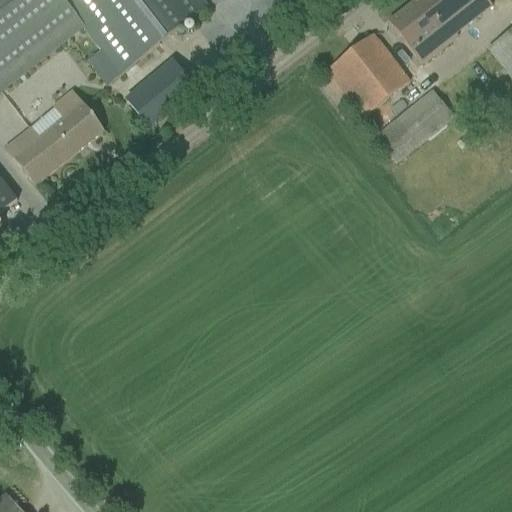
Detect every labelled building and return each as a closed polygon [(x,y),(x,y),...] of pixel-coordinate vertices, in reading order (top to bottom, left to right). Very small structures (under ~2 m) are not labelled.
[(0,0),(0,109),(93,43),(106,61),(95,69),(113,94),(218,20),(203,0),(0,0)] [(420,70),(489,12),(478,0),(419,0),(385,28),(420,70)] [(420,94),(384,43),(333,79),(369,130),(420,94)] [(511,43),(497,54),(511,76),(511,43)] [(36,194),(104,139),(72,98),(3,153),(36,194)] [(402,168),(462,131),(443,101),(383,138),(402,168)] [(0,229),(26,211),(0,175),(0,229)] [(47,511),(26,491),(4,511),(47,511)]
